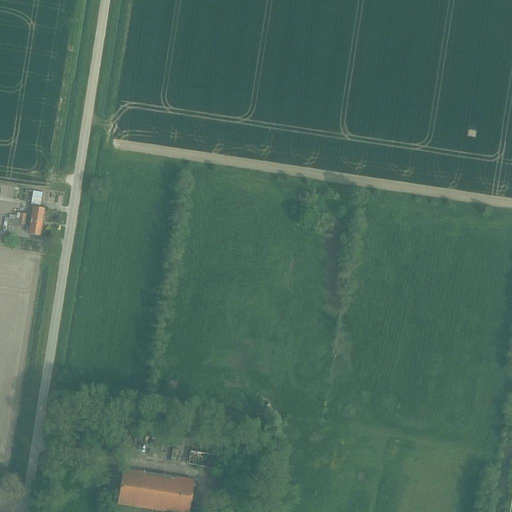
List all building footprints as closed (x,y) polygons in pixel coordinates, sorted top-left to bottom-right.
[(42,193),(33,191),(31,204),(40,205),(42,193)] [(32,207),(30,220),(42,222),(44,209),(32,207)] [(25,225),(26,214),(17,213),(16,218),(9,217),(9,218),(5,217),(3,230),(6,230),(7,222),(8,222),(8,226),(18,228),(19,224),(25,225)] [(40,236),(42,222),(30,220),(28,234),(40,236)] [(194,433),(193,440),(219,445),(221,437),(194,433)] [(219,445),(193,440),(192,440),(191,450),(190,450),(188,464),(217,468),(219,454),(218,454),(220,445),(219,445)] [(117,504),(165,511),(189,511),(194,480),(123,469),(117,504)]
